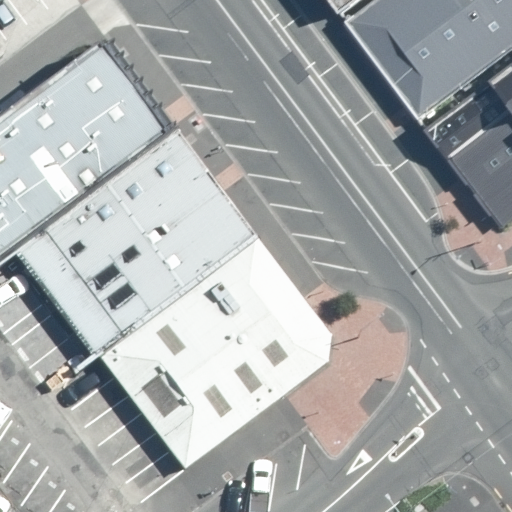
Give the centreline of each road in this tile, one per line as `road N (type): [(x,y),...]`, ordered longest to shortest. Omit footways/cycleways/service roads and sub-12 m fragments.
road 1 (tertiary): [(491,377),(212,0)]
road 2 (unclassified): [(317,511),(436,406),(491,377)]
